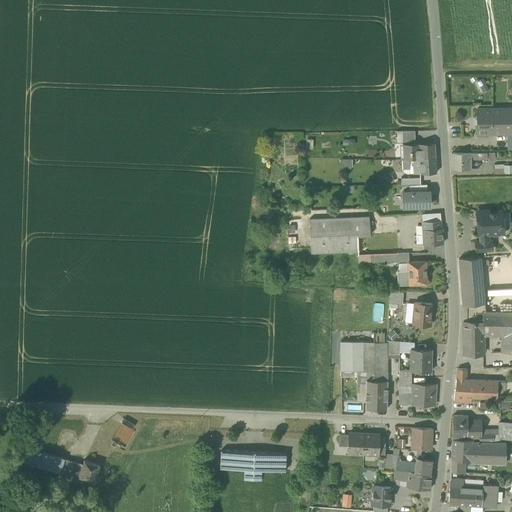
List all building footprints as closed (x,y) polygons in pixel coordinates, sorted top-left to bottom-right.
[(477,81),(480,87),(485,84),(483,78),(477,81)] [(488,89),(485,84),(480,87),(482,92),(488,89)] [(506,133),(511,132),(511,123),(510,123),(510,109),(511,109),(511,108),(476,109),(476,133),(492,133),(492,127),(506,126),(506,133)] [(402,131),(402,142),(414,142),(414,130),(402,131)] [(402,144),(403,159),(435,158),(434,143),(402,144)] [(470,168),(470,159),(470,153),(451,153),(451,169),(470,168)] [(352,158),(340,158),(340,168),(352,168),(352,158)] [(436,172),(435,158),(403,159),(402,159),(402,168),(409,168),(409,173),(414,172),(414,173),(436,172)] [(511,164),(503,165),(503,168),(503,173),(511,172),(511,164)] [(392,175),(384,177),(387,184),(394,182),(392,175)] [(429,205),(429,191),(426,191),(408,191),(402,192),(402,206),(429,205)] [(479,234),(480,242),(487,241),(487,233),(490,233),(492,235),(497,234),(499,232),(499,225),(499,224),(502,224),(501,212),(489,212),(489,209),(483,210),(483,211),(476,212),(478,234),(479,234)] [(509,211),(501,212),(502,224),(510,223),(509,211)] [(422,214),(423,229),(441,228),(440,213),(422,214)] [(310,253),(357,251),(356,235),(369,234),(368,216),(309,219),(310,253)] [(423,243),(423,244),(442,243),(441,228),(423,229),(422,229),(423,234),(416,235),(416,243),(423,243)] [(397,233),(369,234),(356,235),(357,251),(357,255),(386,253),(397,253),(397,233)] [(475,243),(476,251),(492,250),(491,241),(487,241),(480,242),(475,243)] [(398,263),(408,262),(408,252),(397,253),(386,253),(386,262),(397,261),(397,263),(398,263)] [(357,255),(358,263),(386,262),(386,253),(357,255)] [(459,258),(462,305),(464,305),(484,304),(484,302),(480,257),(460,258),(459,258)] [(425,261),(408,262),(408,271),(409,284),(426,283),(425,261)] [(408,262),(398,263),(398,271),(408,271),(408,262)] [(398,284),(409,284),(408,271),(398,271),(397,271),(398,284)] [(389,302),(402,303),(403,291),(390,290),(389,302)] [(412,322),(428,324),(430,313),(431,313),(432,303),(415,301),(414,303),(413,322),(412,322)] [(404,321),(413,322),(414,303),(406,302),(404,321)] [(463,321),(482,321),(482,313),(486,313),(485,302),(484,302),(484,304),(464,305),(463,321)] [(511,353),(511,349),(511,321),(511,313),(486,313),(482,313),(482,321),(483,321),(483,335),(501,335),(501,353),(511,353)] [(463,354),(483,354),(483,335),(483,321),(482,321),(463,321),(463,354)] [(387,334),(392,340),(398,335),(393,329),(387,334)] [(384,332),(373,332),(373,342),(384,342),(384,332)] [(386,354),(399,354),(399,341),(392,340),(386,340),(386,342),(386,354)] [(399,354),(411,354),(411,349),(421,349),(421,342),(399,341),(399,354)] [(350,370),(351,370),(352,342),(339,342),(339,376),(350,376),(350,370)] [(386,354),(386,342),(384,342),(373,342),(352,342),(351,370),(366,370),(386,370),(386,354)] [(411,370),(430,371),(431,349),(421,349),(411,349),(411,354),(411,370)] [(470,396),(479,396),(480,380),(466,379),(466,369),(457,369),(454,400),(470,402),(470,396)] [(386,370),(366,370),(366,377),(366,380),(386,381),(386,370)] [(411,377),(399,377),(398,385),(412,386),(412,382),(411,383),(411,377)] [(365,408),(385,409),(386,381),(366,380),(360,380),(360,383),(360,393),(365,393),(365,399),(365,408)] [(497,381),(480,380),(479,396),(495,397),(497,381)] [(497,381),(495,397),(504,396),(504,394),(505,381),(497,381)] [(411,404),(434,404),(435,383),(412,382),(412,386),(411,391),(411,404)] [(411,404),(411,391),(398,391),(398,403),(411,404)] [(452,437),(466,437),(467,420),(467,415),(453,414),(452,437)] [(480,420),(467,420),(466,437),(479,437),(480,437),(479,427),(480,427),(480,420)] [(499,429),(500,438),(511,438),(511,421),(499,422),(499,429)] [(127,445),(135,429),(121,422),(113,439),(127,445)] [(421,448),(430,448),(431,428),(412,427),(412,435),(410,435),(410,440),(411,440),(411,447),(417,448),(421,448)] [(484,427),(480,427),(479,427),(480,437),(479,437),(479,440),(492,441),(500,438),(499,429),(484,429),(484,427)] [(348,453),(363,453),(364,432),(349,432),(348,433),(348,446),(348,453)] [(379,433),(364,432),(363,453),(378,454),(378,446),(379,436),(379,433)] [(338,445),(348,446),(348,433),(339,433),(338,445)] [(405,438),(397,438),(397,447),(405,447),(405,438)] [(453,439),(451,459),(464,460),(471,461),(471,460),(473,440),(453,439)] [(500,442),(491,442),(489,462),(492,464),(505,463),(507,439),(500,440),(500,442)] [(471,460),(489,462),(491,442),(476,442),(474,440),(473,440),(471,460)] [(20,461),(59,472),(63,459),(63,458),(24,447),(20,461)] [(243,478),(260,478),(261,469),(285,470),(285,453),(221,450),(220,468),(244,469),(243,478)] [(397,460),(397,454),(392,454),(384,454),(384,459),(384,469),(392,469),(396,469),(397,460)] [(396,469),(408,471),(431,475),(433,460),(423,458),(416,457),(415,457),(415,463),(397,460),(396,469)] [(83,464),(63,459),(59,472),(58,475),(78,481),(79,477),(83,464)] [(463,469),(464,460),(451,459),(451,468),(463,469)] [(84,460),(83,464),(79,477),(94,481),(99,464),(84,460)] [(399,485),(405,486),(406,484),(406,481),(408,471),(396,469),(392,469),(391,479),(400,480),(399,485)] [(429,489),(431,475),(408,471),(406,481),(406,484),(405,486),(429,489)] [(463,478),(450,477),(448,503),(470,505),(481,506),(482,488),(462,486),(463,478)] [(462,486),(482,488),(482,484),(483,479),(463,478),(462,486)] [(496,485),(482,484),(482,488),(481,506),(482,506),(495,506),(495,501),(496,491),(496,485)] [(387,506),(389,506),(390,487),(373,486),(372,505),(373,505),(387,506)] [(342,494),(341,507),(350,507),(351,495),(342,494)]
